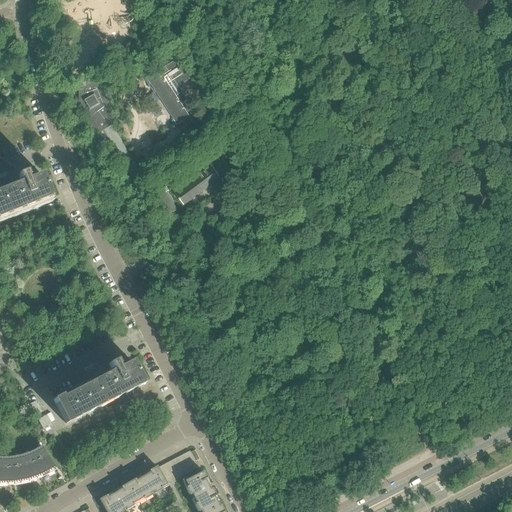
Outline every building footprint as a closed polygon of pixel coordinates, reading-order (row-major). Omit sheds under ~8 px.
[(187,100),(176,83),(187,76),(190,79),(194,76),(181,56),(147,79),(150,85),(152,83),(157,91),(155,92),(164,105),(166,104),(175,118),(173,120),(177,125),(195,113),(191,106),(187,108),(184,102),(187,100)] [(111,110),(100,89),(94,77),(78,83),(79,102),(78,102),(82,111),(93,104),(94,107),(98,105),(103,114),(105,113),(111,110)] [(111,125),(111,124),(105,113),(103,114),(98,105),(94,107),(93,104),(82,111),(84,114),(85,117),(87,120),(89,122),(96,134),(103,130),(135,183),(143,178),(111,125)] [(211,185),(220,178),(220,177),(229,170),(222,161),(220,162),(217,158),(209,163),(208,161),(193,173),(195,176),(173,192),(183,206),(208,187),(210,190),(213,188),(211,185)] [(157,170),(153,164),(147,168),(152,174),(157,170)] [(0,218),(36,204),(50,198),(41,175),(27,181),(26,178),(28,178),(25,172),(24,173),(21,166),(8,172),(8,171),(14,186),(0,191),(0,218)] [(177,210),(165,193),(168,191),(166,186),(162,189),(159,184),(149,191),(167,218),(170,216),(177,210)] [(65,424),(130,390),(143,384),(131,362),(118,368),(117,366),(118,365),(115,360),(114,361),(111,355),(98,361),(97,361),(105,375),(62,398),(61,396),(53,400),(65,424)] [(55,470),(41,448),(41,449),(39,446),(30,451),(31,454),(41,474),(46,471),(47,474),(55,470)] [(41,474),(31,454),(30,451),(20,454),(21,457),(28,482),(36,479),(35,476),(41,474)] [(195,463),(189,451),(183,455),(189,466),(195,463)] [(28,482),(21,457),(20,454),(10,456),(10,459),(13,482),(19,481),(20,483),(28,482)] [(189,466),(183,455),(178,457),(184,469),(189,466)] [(13,482),(10,459),(10,456),(0,456),(0,484),(6,485),(6,482),(13,482)] [(184,469),(178,457),(173,460),(178,472),(184,469)] [(178,472),(173,460),(167,463),(176,479),(181,477),(178,472)] [(176,479),(167,463),(162,466),(170,482),(176,479)] [(181,477),(198,468),(195,463),(189,466),(184,469),(178,472),(181,477)] [(170,482),(162,466),(157,468),(163,480),(166,485),(170,482)] [(166,485),(163,480),(157,468),(156,467),(148,471),(149,473),(135,481),(134,479),(127,483),(138,501),(142,498),(143,500),(151,496),(150,494),(153,492),(154,493),(160,490),(159,488),(166,485)] [(209,490),(205,480),(206,480),(202,472),(184,481),(187,487),(185,488),(189,495),(191,494),(196,503),(194,504),(197,511),(198,511),(200,511),(207,511),(218,506),(213,497),(215,496),(211,489),(209,490)] [(138,501),(127,483),(120,487),(121,489),(107,497),(106,495),(99,500),(105,511),(122,511),(123,511),(122,510),(125,508),(126,510),(134,506),(133,504),(138,501)] [(298,511),(294,503),(286,507),(288,511),(298,511)]
